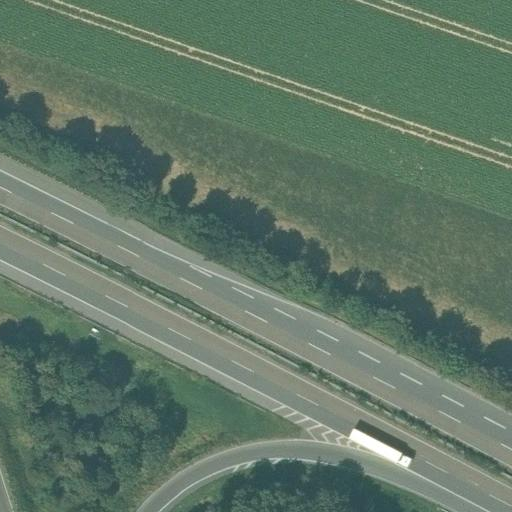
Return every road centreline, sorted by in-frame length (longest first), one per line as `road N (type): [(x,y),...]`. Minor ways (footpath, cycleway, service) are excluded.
road 1 (motorway): [(511,449),(0,188)]
road 2 (motorway): [(0,246),(443,469)]
road 3 (motorway): [(153,511),(181,486),(249,452),(314,451),(443,469)]
